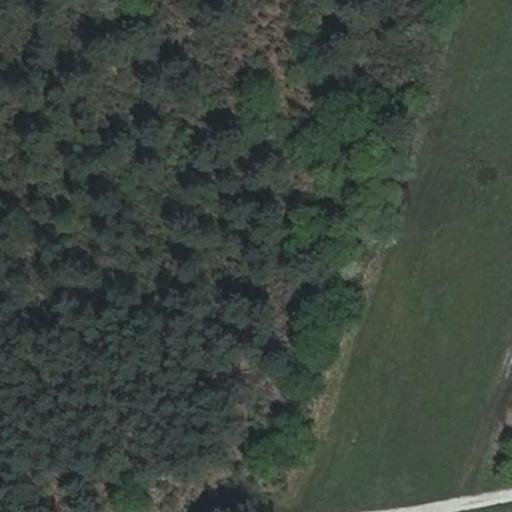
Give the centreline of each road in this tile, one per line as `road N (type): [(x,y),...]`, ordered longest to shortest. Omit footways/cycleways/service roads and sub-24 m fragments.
road 1 (track): [(370,511),(511,102)]
road 2 (track): [(372,511),(511,487)]
